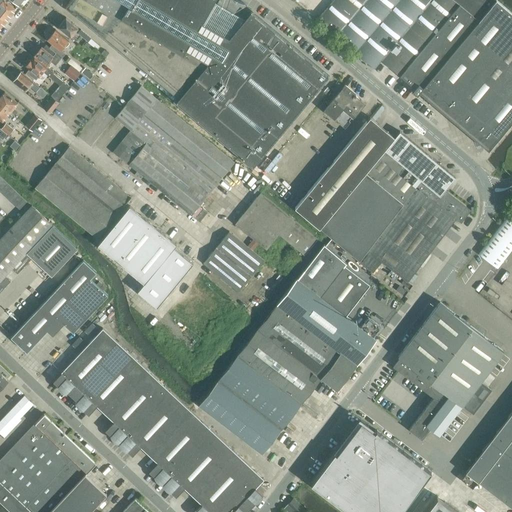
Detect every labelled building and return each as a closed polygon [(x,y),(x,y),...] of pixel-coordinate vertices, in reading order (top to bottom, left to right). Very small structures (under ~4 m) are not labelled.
[(0,0),(0,28),(16,9),(3,0),(0,0)] [(214,0),(71,0),(65,7),(75,15),(77,13),(178,98),(176,100),(244,157),(243,159),(252,167),(328,76),(250,11),(244,19),(214,1),(214,0)] [(479,19),(494,0),(333,0),(316,20),(374,68),(381,60),(399,75),(400,75),(460,3),(479,19)] [(481,144),(488,150),(511,121),(511,13),(496,0),(494,0),(479,19),(460,3),(400,75),(415,88),(412,91),(417,95),(419,92),(429,100),(432,97),(438,95),(443,108),(450,105),(455,118),(462,115),(467,128),(475,126),(481,144)] [(78,27),(66,17),(58,27),(71,37),(78,27)] [(81,29),(77,33),(88,41),(91,38),(81,29)] [(48,38),(47,40),(52,44),(49,47),(62,58),(65,54),(60,50),(68,40),(56,30),(52,34),(50,34),(48,37),(48,38)] [(49,61),(55,66),(62,58),(49,47),(46,44),(43,48),(42,47),(34,56),(46,65),(49,61)] [(26,65),(26,66),(38,76),(43,71),(60,85),(61,84),(66,89),(69,85),(34,56),(32,60),(31,59),(30,60),(28,60),(26,63),(26,65)] [(71,62),(65,70),(73,77),(80,69),(71,62)] [(13,81),(25,91),(29,85),(36,91),(40,87),(21,72),(13,81)] [(345,84),(343,86),(323,110),(345,128),(350,122),(347,119),(350,116),(352,118),(365,103),(356,95),(355,96),(354,95),(355,93),(345,84)] [(113,151),(137,171),(135,174),(140,178),(143,175),(191,215),(221,178),(234,162),(161,103),(163,100),(159,96),(157,99),(141,86),(115,117),(131,130),(113,151)] [(4,92),(0,96),(0,103),(10,112),(11,111),(15,114),(17,111),(13,108),(18,103),(4,92)] [(43,108),(50,113),(59,102),(52,97),(43,108)] [(10,112),(0,103),(0,119),(2,122),(7,116),(9,118),(12,115),(9,113),(10,112)] [(33,113),(24,125),(31,131),(40,119),(33,113)] [(381,261),(404,279),(407,281),(456,218),(461,222),(470,210),(469,209),(453,197),(454,197),(444,190),(455,177),(400,131),(395,137),(380,125),(370,117),(333,161),(328,167),(295,207),(319,228),(359,261),(372,272),(381,261)] [(1,128),(9,135),(13,129),(6,123),(1,128)] [(15,140),(10,146),(15,150),(19,145),(20,145),(15,140)] [(97,238),(131,197),(69,146),(35,187),(97,238)] [(0,189),(0,190),(3,194),(11,186),(7,182),(0,189)] [(3,194),(7,198),(15,190),(11,186),(3,194)] [(7,198),(12,202),(19,194),(15,190),(7,198)] [(236,222),(266,249),(279,233),(304,254),(317,238),(261,192),(236,222)] [(12,202),(16,205),(23,197),(19,194),(12,202)] [(23,197),(16,205),(20,209),(27,201),(23,197)] [(52,225),(32,205),(0,239),(0,290),(3,288),(1,286),(4,284),(0,280),(18,261),(22,264),(29,257),(25,253),(26,252),(52,225)] [(138,291),(157,306),(193,263),(174,247),(176,244),(130,205),(97,244),(144,283),(138,291)] [(478,253),(497,268),(511,248),(511,215),(509,213),(478,253)] [(52,225),(26,252),(51,276),(77,248),(52,225)] [(203,263),(238,291),(264,260),(252,250),(259,242),(254,238),(247,246),(229,231),(203,263)] [(297,278),(277,303),(356,365),(376,339),(345,316),(370,284),(344,265),(346,263),(324,244),(297,278)] [(31,315),(47,330),(53,335),(64,323),(73,332),(108,295),(90,278),(96,272),(83,259),(31,315)] [(412,285),(407,281),(404,279),(401,283),(409,289),(412,285)] [(396,290),(404,296),(407,292),(399,285),(396,290)] [(400,357),(394,365),(393,366),(394,366),(434,396),(409,429),(422,439),(431,427),(439,434),(462,404),(473,413),(491,389),(480,381),(503,351),(440,302),(398,356),(400,357)] [(356,365),(277,303),(257,329),(321,378),(337,390),(356,365)] [(47,330),(31,315),(11,337),(27,352),(47,330)] [(361,326),(373,336),(379,329),(366,319),(361,326)] [(61,372),(61,373),(53,381),(67,394),(68,392),(76,400),(125,349),(124,347),(126,344),(120,338),(117,341),(103,328),(92,339),(61,372)] [(257,329),(238,354),(301,403),(321,378),(257,329)] [(125,349),(76,400),(75,401),(89,414),(97,406),(105,414),(147,369),(146,368),(148,366),(143,362),(141,364),(135,358),(137,356),(132,351),(130,354),(125,349)] [(301,403),(238,354),(219,380),(282,428),(301,403)] [(105,430),(119,443),(169,390),(147,369),(105,414),(114,421),(105,430)] [(219,380),(199,405),(262,454),(282,428),(219,380)] [(141,447),(149,455),(191,410),(169,390),(119,443),(132,455),(141,447)] [(0,420),(0,432),(4,436),(21,419),(20,418),(33,403),(24,395),(0,420)] [(149,471),(169,490),(218,436),(191,410),(149,455),(157,462),(149,471)] [(511,411),(465,471),(511,507),(511,411)] [(87,471),(95,462),(64,433),(65,432),(64,431),(63,432),(59,427),(51,420),(52,420),(51,420),(44,414),(45,414),(44,413),(25,433),(0,459),(0,500),(12,511),(87,511),(106,493),(105,492),(102,496),(82,477),(86,474),(85,473),(87,471)] [(335,452),(311,483),(348,511),(458,511),(437,496),(424,511),(399,511),(431,471),(376,430),(375,432),(361,421),(336,453),(335,452)] [(184,488),(201,503),(243,459),(218,436),(169,490),(176,496),(184,488)] [(201,503),(193,511),(218,511),(236,494),(256,472),(243,459),(201,503)] [(256,472),(236,494),(250,508),(263,494),(256,487),(264,479),(256,472)] [(236,494),(218,511),(246,511),(250,508),(236,494)] [(311,511),(298,499),(285,511),(311,511)]
